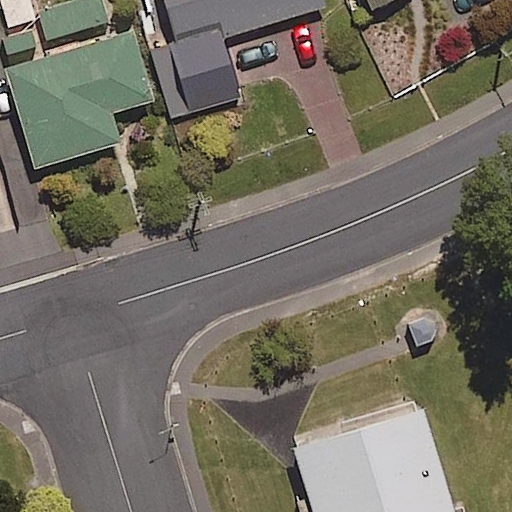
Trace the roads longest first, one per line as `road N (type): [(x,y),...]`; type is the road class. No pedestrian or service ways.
road 1 (residential): [(511,147),(343,228),(73,317)]
road 2 (residential): [(132,511),(73,317)]
